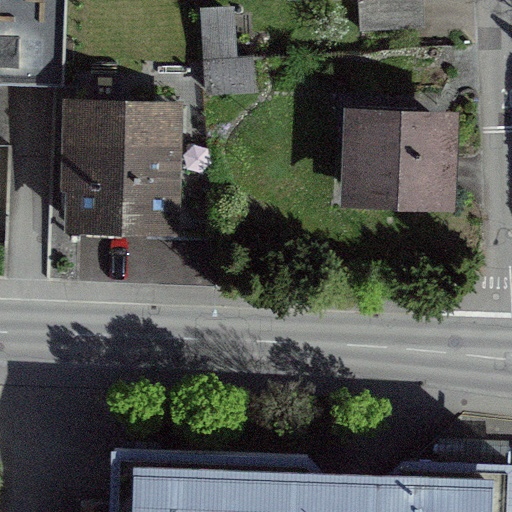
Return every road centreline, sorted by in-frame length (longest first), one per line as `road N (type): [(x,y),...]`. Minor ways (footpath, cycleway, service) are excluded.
road 1 (tertiary): [(0,332),(511,356)]
road 2 (residential): [(497,0),(511,281)]
